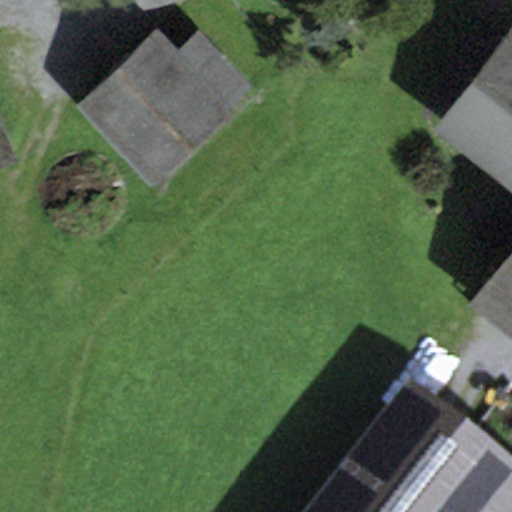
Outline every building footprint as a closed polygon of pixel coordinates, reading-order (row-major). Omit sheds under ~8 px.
[(487,77),(451,123),(493,156),(511,133),(511,22),(475,68),(487,77)] [(86,95),(153,166),(243,82),(197,33),(174,55),(153,33),(86,95)] [(511,170),(511,133),(493,156),(511,170)] [(511,251),(484,286),(511,308),(511,251)] [(511,511),(511,483),(426,416),(350,511),(511,511)]
